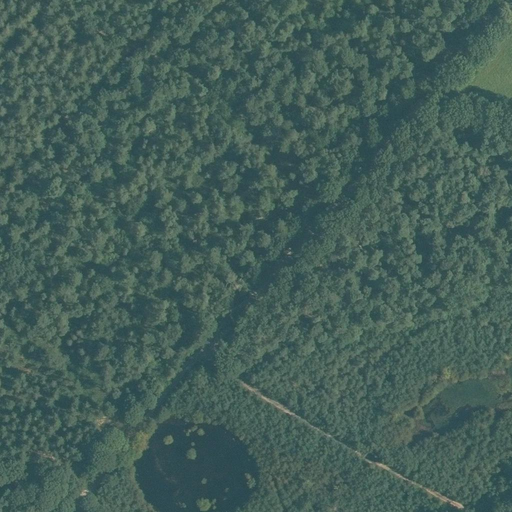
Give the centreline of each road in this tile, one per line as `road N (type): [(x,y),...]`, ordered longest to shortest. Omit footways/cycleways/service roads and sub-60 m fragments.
road 1 (track): [(496,0),(198,356)]
road 2 (unknown): [(366,155),(109,37)]
road 3 (track): [(198,356),(70,506)]
road 4 (unknown): [(109,37),(0,155)]
